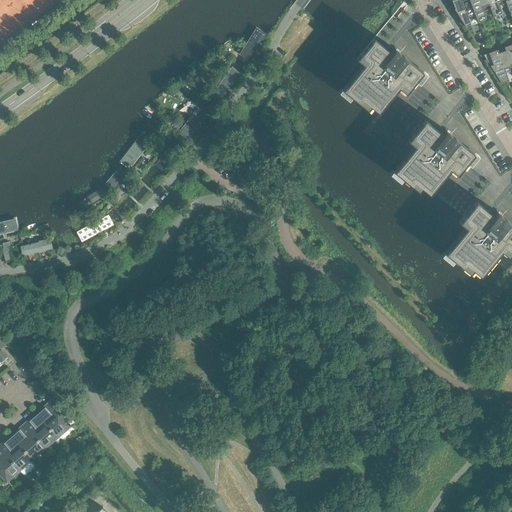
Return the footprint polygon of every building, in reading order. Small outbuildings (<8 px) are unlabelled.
[(478,22),(470,0),(452,0),(449,1),(465,27),(471,25),(468,17),(475,15),(478,22)] [(487,0),(470,0),(478,22),(486,19),(484,11),(491,9),(493,16),(494,16),(487,0)] [(505,0),(487,0),(494,16),(502,13),(499,6),(506,3),(509,11),(505,0)] [(237,59),(249,66),(267,36),(256,29),(237,59)] [(395,49),(392,53),(374,38),(357,59),(364,64),(343,89),(347,93),(368,110),(371,106),(379,113),(399,88),(406,93),(423,72),(395,49)] [(511,66),(505,47),(506,51),(499,53),(498,50),(483,55),(502,84),(509,81),(506,73),(511,71),(511,66)] [(227,64),(222,61),(219,66),(224,69),(227,64)] [(208,98),(218,106),(241,75),(232,68),(208,98)] [(179,88),(188,95),(192,90),(183,83),(179,88)] [(198,88),(192,97),(197,101),(204,93),(198,88)] [(178,90),(175,93),(181,98),(184,95),(178,90)] [(179,134),(189,141),(211,112),(201,105),(179,134)] [(170,125),(176,117),(170,113),(164,121),(170,125)] [(415,146),(404,159),(394,171),(398,174),(419,191),(422,188),(430,194),(435,188),(450,169),(457,175),(474,154),(446,131),(443,134),(425,119),(408,140),(415,146)] [(181,125),(175,120),(169,127),(175,132),(181,125)] [(170,128),(164,135),(169,139),(175,132),(170,128)] [(120,162),(130,170),(152,142),(142,134),(120,162)] [(156,165),(163,171),(183,146),(176,140),(156,165)] [(161,151),(156,147),(152,152),(158,156),(161,151)] [(102,182),(112,190),(127,173),(118,164),(102,182)] [(79,202),(84,210),(107,194),(102,186),(79,202)] [(116,203),(120,200),(119,199),(116,195),(111,200),(115,204),(116,203)] [(459,221),(466,227),(445,252),(450,256),(470,273),(473,269),(481,275),(501,250),(508,256),(511,251),(511,223),(498,212),(495,216),(476,201),(459,221)] [(104,209),(96,214),(99,218),(106,213),(104,209)] [(77,232),(82,242),(114,225),(109,215),(77,232)] [(0,222),(0,235),(20,231),(17,218),(0,222)] [(21,247),(23,257),(53,250),(51,240),(21,247)] [(11,247),(9,242),(3,244),(7,260),(12,258),(9,247),(11,247)] [(6,345),(0,338),(0,361),(1,361),(2,363),(8,358),(0,347),(4,344),(5,346),(6,345)] [(38,414),(58,437),(71,426),(60,413),(63,411),(54,400),(38,414)] [(58,437),(38,414),(25,425),(45,448),(58,437)] [(25,425),(12,436),(33,459),(45,448),(25,425)] [(33,459),(12,436),(0,446),(0,447),(20,470),(33,459)] [(0,447),(0,479),(3,483),(6,480),(7,482),(20,470),(0,447)] [(78,449),(75,452),(83,461),(86,459),(86,458),(78,449)]
